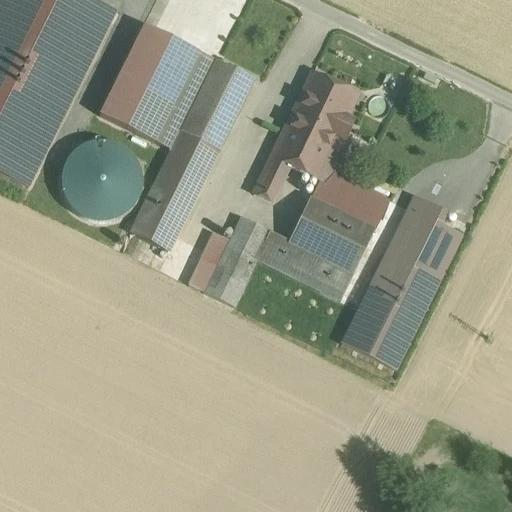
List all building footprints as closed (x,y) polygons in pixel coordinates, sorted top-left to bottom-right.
[(114,14),(84,0),(0,0),(0,174),(27,188),(114,14)] [(198,55),(143,28),(99,118),(153,145),(198,55)] [(198,55),(153,145),(171,154),(180,135),(216,64),(198,55)] [(216,64),(180,135),(217,153),(252,82),(216,64)] [(356,98),(311,76),(291,118),(336,140),(356,98)] [(318,184),(289,244),(240,220),(228,245),(212,237),(188,288),(233,310),(256,262),(339,303),(373,235),(389,203),(333,175),(346,149),(334,143),(336,140),(291,118),(253,196),(272,206),(290,170),(318,184)] [(217,153),(180,135),(171,154),(153,191),(190,209),(217,153)] [(138,199),(141,184),(138,168),(129,155),(116,147),(100,144),(85,147),(72,156),(63,169),(60,185),(64,200),(72,213),(86,222),(101,224),(117,221),(130,212),(138,199)] [(190,209),(153,191),(130,237),(167,254),(190,209)] [(409,374),(462,234),(449,229),(454,214),(408,196),(349,351),(409,374)] [(350,293),(363,299),(382,260),(370,254),(350,293)] [(398,503),(393,511),(411,511),(412,510),(398,503)]
